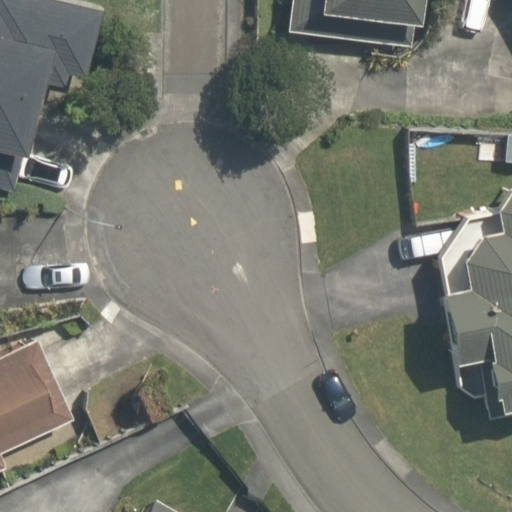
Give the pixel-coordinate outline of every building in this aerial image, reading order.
[(29,0),(0,0),(0,203),(3,204),(14,164),(30,168),(50,89),(78,97),(96,32),(99,19),(29,0)] [(164,0),(128,0),(130,15),(166,11),(164,0)] [(285,0),(281,44),(397,57),(399,39),(426,42),(430,0),(285,0)] [(511,200),(467,206),(434,256),(450,378),(492,373),(499,426),(511,424),(511,200)] [(30,339),(0,353),(0,446),(67,412),(30,339)] [(148,511),(133,503),(128,511),(148,511)]
